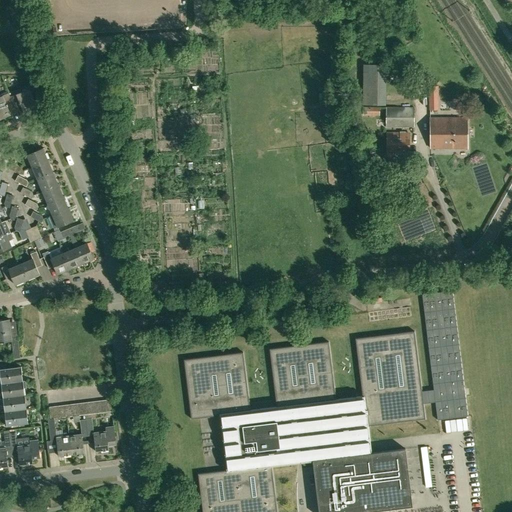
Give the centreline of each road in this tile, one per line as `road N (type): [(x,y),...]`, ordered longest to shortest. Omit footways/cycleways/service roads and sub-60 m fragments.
road 1 (residential): [(471,257),(367,274),(337,299),(146,323)]
road 2 (unclassified): [(137,467),(118,326)]
road 3 (residential): [(0,484),(137,467)]
road 4 (unclassified): [(112,273),(67,145)]
